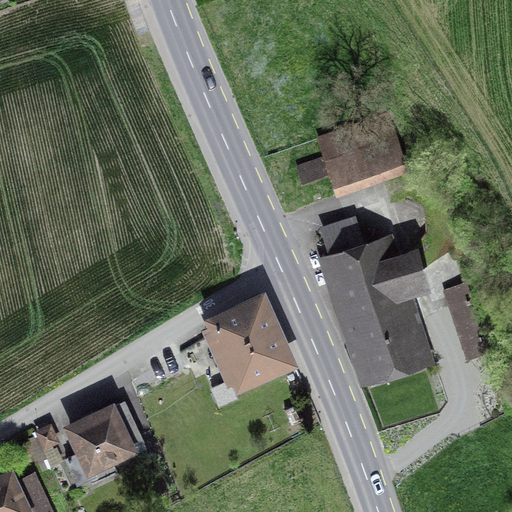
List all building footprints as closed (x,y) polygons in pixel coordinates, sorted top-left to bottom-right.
[(387,118),(321,142),(342,200),(408,175),(387,118)] [(323,159),(297,168),(303,185),(329,177),(323,159)] [(398,257),(391,237),(325,260),(368,388),(434,366),(413,301),(439,292),(424,248),(398,257)] [(442,294),(465,364),(490,355),(467,286),(442,294)] [(239,408),(304,380),(273,307),(208,334),(239,408)] [(118,401),(67,426),(92,476),(143,451),(118,401)] [(37,511),(16,467),(0,474),(0,511),(37,511)]
